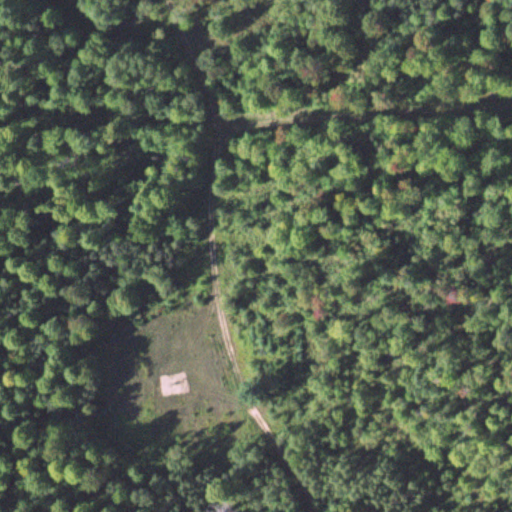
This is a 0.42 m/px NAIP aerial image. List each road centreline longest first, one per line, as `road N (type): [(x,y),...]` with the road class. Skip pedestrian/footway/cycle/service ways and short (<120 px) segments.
road 1 (track): [(320,511),(222,338),(220,134),(167,0)]
road 2 (track): [(216,124),(511,112)]
